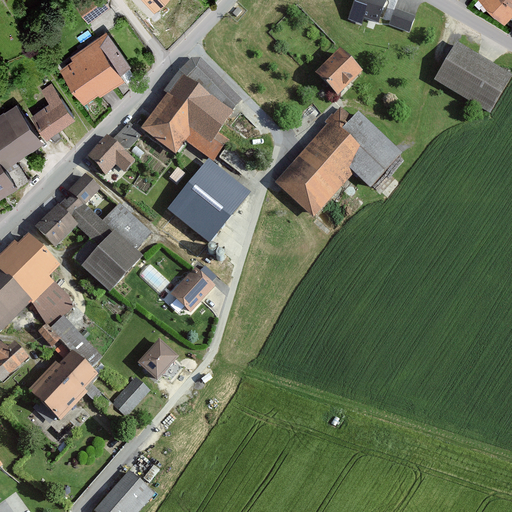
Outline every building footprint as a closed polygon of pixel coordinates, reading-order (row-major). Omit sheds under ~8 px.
[(87,24),(108,6),(103,0),(78,0),(72,5),(87,24)] [(163,0),(146,0),(155,8),(163,0)] [(386,2),(381,0),(357,0),(350,20),(361,24),(363,19),(378,24),(386,2)] [(499,26),(511,13),(511,0),(478,0),(481,3),(479,5),(499,26)] [(414,18),(397,12),(392,25),(409,32),(414,18)] [(53,69),(80,106),(130,69),(102,32),(53,69)] [(493,118),(511,84),(511,78),(455,45),(432,82),(493,118)] [(334,101),(361,75),(338,52),(311,77),(334,101)] [(164,97),(139,132),(172,158),(184,143),(212,164),(227,142),(215,133),(240,102),(200,60),(189,60),(177,72),(161,94),(164,97)] [(37,91),(45,102),(26,117),(42,139),(72,117),(48,84),(37,91)] [(41,142),(14,102),(0,111),(0,195),(13,188),(14,190),(27,181),(14,161),(41,142)] [(311,222),(352,176),(369,191),(402,155),(356,114),(351,119),(341,110),(272,187),(311,222)] [(94,171),(115,147),(105,137),(85,160),(94,171)] [(123,176),(134,163),(115,147),(94,171),(103,179),(113,168),(123,176)] [(209,248),(250,198),(206,162),(165,213),(209,248)] [(134,254),(151,236),(118,206),(102,224),(84,206),(99,191),(85,178),(68,195),(74,201),(62,213),(76,227),(88,241),(72,261),(80,268),(78,270),(96,288),(89,294),(96,301),(103,294),(105,296),(139,259),(134,254)] [(345,199),(347,198),(348,197),(349,196),(349,194),(348,192),(347,191),(346,190),(344,190),(342,190),(341,192),(340,193),(340,195),(341,197),(342,198),(343,199),(345,199)] [(62,213),(56,207),(31,230),(51,251),(76,227),(62,213)] [(56,271),(25,237),(15,246),(13,243),(0,256),(0,276),(27,306),(50,328),(90,371),(101,360),(61,317),(74,303),(48,278),(56,271)] [(205,257),(207,257),(208,255),(209,254),(209,252),(209,250),(207,249),(206,248),(204,248),(202,249),(201,250),(200,252),(200,253),(201,255),(202,256),(204,257),(205,257)] [(214,263),(216,263),(217,262),(218,260),(218,258),(218,257),(216,255),(215,255),(213,254),(211,255),(210,256),(209,258),(209,260),(210,261),(211,262),(213,263),(214,263)] [(161,296),(172,284),(150,263),(139,275),(161,296)] [(187,315),(214,288),(195,270),(169,298),(187,315)] [(0,276),(0,333),(27,306),(0,276)] [(43,325),(34,334),(49,349),(58,340),(43,325)] [(177,355),(159,340),(140,362),(157,377),(177,355)] [(0,345),(0,385),(27,358),(11,343),(5,349),(0,345)] [(56,424),(84,396),(81,393),(95,378),(69,354),(56,368),(52,365),(24,393),(56,424)] [(124,420),(151,391),(136,377),(109,406),(124,420)] [(151,478),(160,469),(156,465),(147,474),(151,478)] [(92,511),(141,511),(156,496),(129,471),(93,511),(92,511)]
